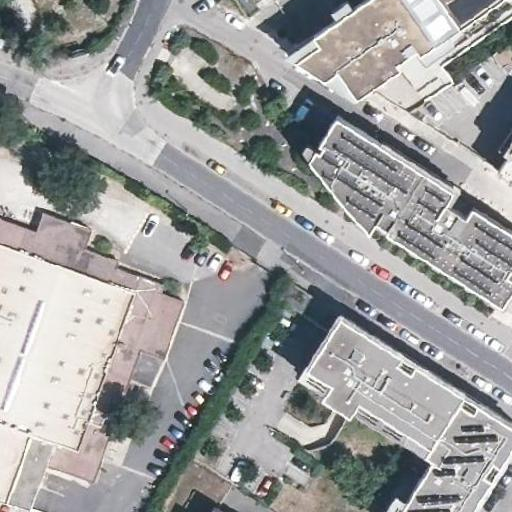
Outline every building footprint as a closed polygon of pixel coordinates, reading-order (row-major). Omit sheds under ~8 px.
[(339,17),(314,34),(341,71),(368,89),(371,91),(403,69),(401,66),(421,52),(460,25),(454,15),(475,0),(363,0),(356,5),(339,17)] [(352,0),(342,0),(334,7),(339,17),(356,5),(352,0)] [(511,0),(495,0),(460,25),(421,52),(428,64),(511,5),(511,0)] [(341,71),(314,34),(288,52),(357,97),(368,89),(341,71)] [(434,218),(451,191),(336,118),(312,156),(345,198),(370,214),(386,188),(434,218)] [(511,147),(498,171),(511,179),(511,147)] [(500,297),(511,278),(511,275),(510,274),(511,271),(511,229),(451,191),(434,218),(386,188),(370,214),(500,297)] [(41,212),(34,232),(0,219),(0,240),(136,289),(81,449),(33,430),(6,503),(28,511),(44,466),(91,483),(127,382),(139,350),(161,358),(182,301),(159,294),(162,286),(115,269),(117,262),(83,249),(89,230),(41,212)] [(0,500),(6,503),(33,430),(81,449),(136,289),(0,240),(0,500)] [(511,446),(511,421),(340,311),(304,370),(329,384),(321,395),(349,413),(357,401),(431,445),(424,455),(431,462),(407,498),(397,491),(384,511),(472,511),(487,489),(511,446)]
